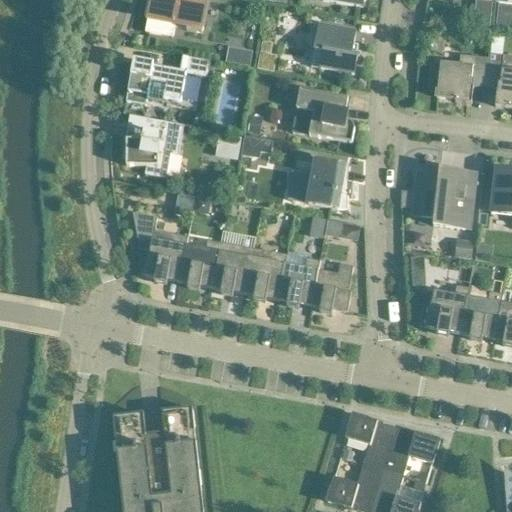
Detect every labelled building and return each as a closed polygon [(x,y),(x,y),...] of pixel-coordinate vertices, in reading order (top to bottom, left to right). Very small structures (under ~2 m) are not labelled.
[(163,0),(163,7),(151,4),(146,34),(173,39),(175,28),(187,31),(187,32),(202,35),(208,0),(163,0)] [(336,4),(336,5),(363,10),(365,0),(327,0),(329,3),(336,4)] [(357,59),(356,58),(358,46),(353,45),(356,32),(319,26),(311,69),(354,77),(357,59)] [(511,58),(489,56),(488,61),(485,88),(486,88),(486,84),(500,85),(500,92),(497,92),(495,108),(511,110),(511,108),(511,58)] [(485,88),(488,61),(460,57),(459,67),(440,65),(440,71),(432,70),(430,85),(438,86),(437,100),(455,102),(455,104),(471,106),(473,90),(470,89),(471,82),(485,84),(485,88)] [(131,79),(130,79),(126,104),(127,104),(144,107),(144,108),(146,108),(147,102),(163,105),(164,100),(181,103),(186,76),(207,80),(210,63),(182,58),(182,59),(183,59),(180,74),(133,65),(131,79)] [(292,135),(352,146),(355,132),(355,130),(354,128),(353,127),(352,125),(350,124),(349,123),(347,123),(347,117),(348,114),(346,114),(348,100),(300,91),(292,135)] [(178,157),(184,127),(139,119),(135,142),(123,141),(123,142),(126,142),(123,160),(126,161),(126,168),(146,168),(145,177),(166,181),(170,156),(178,157)] [(241,158),(253,160),(261,154),(263,142),(244,139),(241,158)] [(310,195),(308,206),(337,212),(347,212),(347,199),(351,199),(352,199),(353,184),(351,184),(351,185),(343,183),(345,170),(348,171),(348,169),(313,163),(313,164),(316,165),(313,178),(293,174),(293,175),(292,191),(310,195)] [(468,200),(473,201),(476,175),(446,171),(445,179),(418,176),(413,218),(434,220),(433,228),(465,232),(468,200)] [(511,172),(496,171),(491,215),(511,217),(511,172)] [(484,179),(483,187),(493,189),(494,181),(484,179)] [(179,285),(185,250),(186,248),(188,239),(155,233),(157,219),(132,215),(140,251),(150,253),(149,258),(146,258),(143,278),(155,280),(154,285),(166,287),(167,283),(179,285)] [(212,291),(220,245),(207,242),(206,252),(186,248),(185,250),(179,285),(188,286),(187,291),(199,293),(200,289),(212,291)] [(245,297),(253,251),(220,245),(212,291),(221,292),(220,297),(232,299),(233,295),(245,297)] [(278,303),(284,268),(285,266),(287,257),(253,251),(245,297),(254,298),(253,303),(265,305),(266,301),(278,303)] [(311,309),(317,275),(318,272),(320,263),(306,261),(305,270),(285,266),(284,268),(278,303),(287,304),(286,309),(298,311),(299,307),(311,309)] [(338,276),(318,272),(317,275),(311,309),(320,310),(319,315),(331,317),(332,313),(347,315),(351,295),(348,295),(353,269),(340,267),(338,276)] [(406,288),(418,288),(418,276),(406,276),(406,288)] [(461,336),(469,290),(456,288),(454,297),(434,293),(431,310),(428,309),(425,329),(437,332),(436,336),(448,339),(449,334),(461,336)] [(494,342),(502,296),(489,294),(488,303),(468,299),(470,290),(469,290),(461,336),(470,338),(469,342),(481,345),(482,340),(494,342)] [(511,307),(501,305),(503,296),(502,296),(494,342),(503,344),(502,348),(511,350),(511,307)] [(202,511),(192,411),(162,414),(162,416),(143,418),(143,416),(114,420),(123,511),(202,511)] [(383,473),(396,430),(383,426),(382,427),(377,426),(377,424),(369,422),(353,417),(348,433),(347,432),(345,440),(369,447),(363,467),(383,473)] [(409,434),(396,430),(383,473),(403,479),(409,459),(433,466),(435,459),(434,458),(439,443),(423,438),(415,435),(414,437),(409,435),(409,434)] [(345,451),(342,460),(351,463),(354,454),(345,451)] [(371,511),(383,473),(363,467),(357,487),(333,480),(331,488),(327,504),(343,509),(351,511),(352,509),(357,511),(356,511),(371,511)] [(397,499),(403,479),(383,473),(371,511),(418,511),(421,506),(397,499)]
